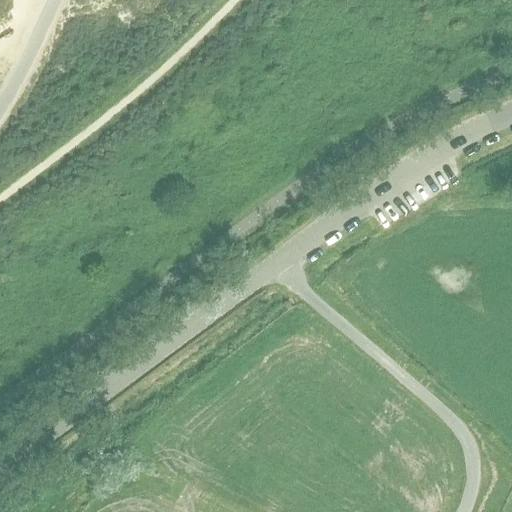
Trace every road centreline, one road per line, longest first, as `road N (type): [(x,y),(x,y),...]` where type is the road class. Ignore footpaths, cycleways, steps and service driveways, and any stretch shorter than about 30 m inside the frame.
road 1 (tertiary): [(0,467),(434,153),(511,114)]
road 2 (track): [(0,199),(160,71),(234,0)]
